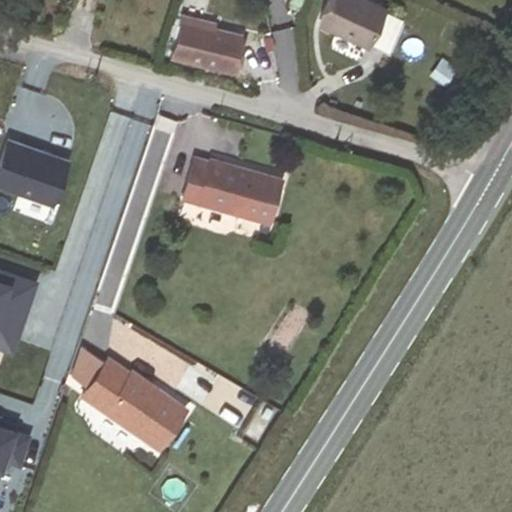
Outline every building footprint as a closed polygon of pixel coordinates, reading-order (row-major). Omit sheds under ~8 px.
[(402,20),(361,0),(332,0),(320,26),(367,49),(369,44),(386,52),(402,20)] [(172,58),(234,74),(243,37),(214,30),(216,24),(183,15),(172,58)] [(1,136),(0,138),(0,183),(46,199),(60,157),(44,151),(43,154),(34,151),(35,148),(1,136)] [(280,178),(209,157),(208,160),(193,156),(181,197),(267,222),(280,178)] [(82,388),(98,366),(84,356),(68,379),(82,388)] [(179,409),(126,372),(124,375),(102,359),(98,366),(82,388),(77,396),(152,448),(179,409)] [(0,454),(13,459),(23,431),(0,423),(0,454)]
